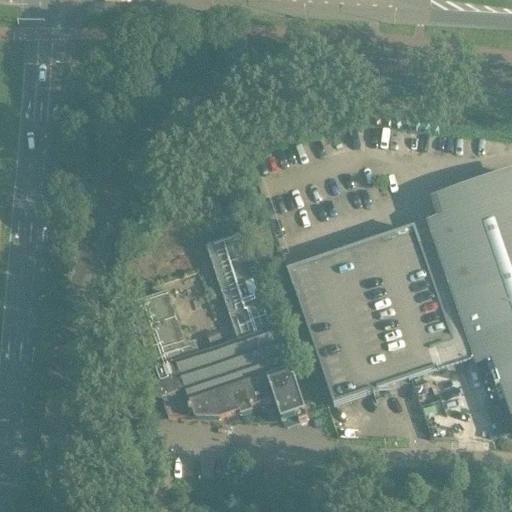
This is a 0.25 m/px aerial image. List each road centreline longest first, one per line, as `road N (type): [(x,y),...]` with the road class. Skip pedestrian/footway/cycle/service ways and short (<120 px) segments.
road 1 (primary): [(3,511),(33,217),(43,0)]
road 2 (unclassified): [(178,439),(390,461),(511,463)]
road 3 (tertiary): [(204,0),(394,14)]
